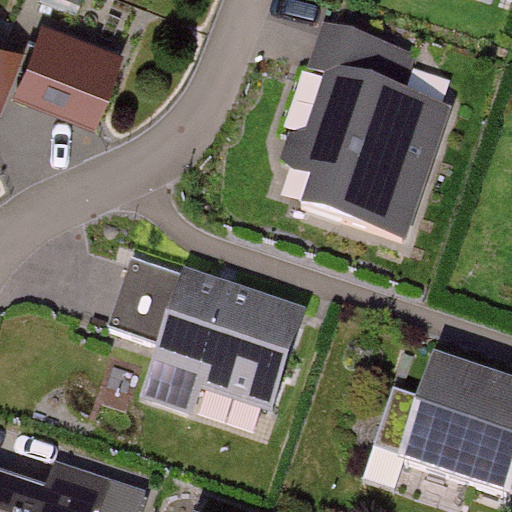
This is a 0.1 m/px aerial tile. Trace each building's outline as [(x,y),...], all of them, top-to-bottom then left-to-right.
[(24,50),(0,40),(0,114),(7,96),(90,127),(119,50),(36,19),(24,50)] [(419,50),(321,19),(272,172),(312,185),(304,210),(403,241),(442,117),(402,104),(419,50)] [(300,320),(177,277),(132,406),(187,426),(200,389),(267,413),(300,320)] [(511,395),(422,366),(387,472),(502,509),(511,478),(511,395)] [(99,511),(107,491),(45,470),(35,498),(0,485),(0,511),(99,511)]
